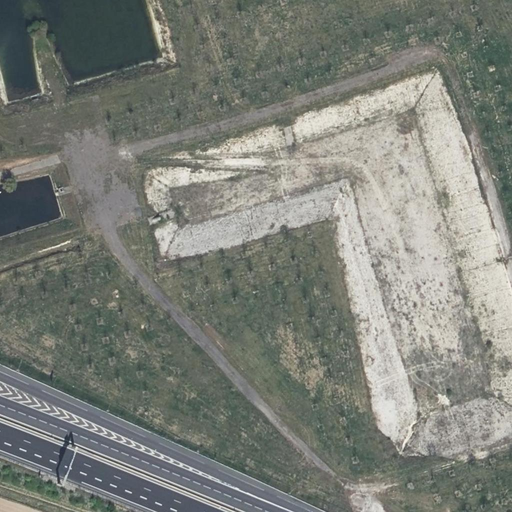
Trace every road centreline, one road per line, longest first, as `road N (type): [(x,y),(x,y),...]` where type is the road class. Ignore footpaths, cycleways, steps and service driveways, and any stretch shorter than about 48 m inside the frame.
road 1 (track): [(511,440),(384,482),(333,479),(112,244),(78,140)]
road 2 (track): [(86,166),(424,58)]
road 3 (motorway): [(292,511),(0,375)]
road 4 (motorway): [(270,511),(0,405)]
road 5 (motorway): [(0,430),(203,511)]
